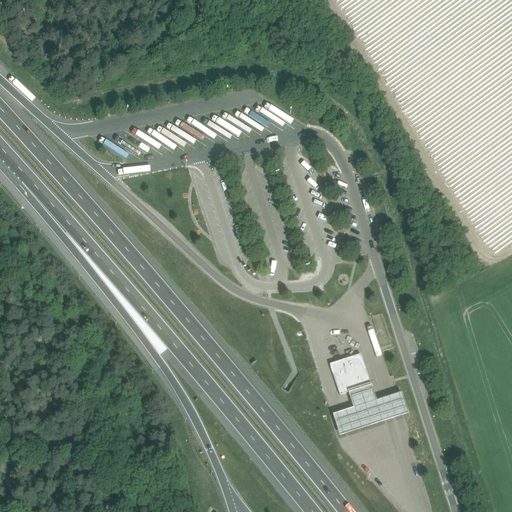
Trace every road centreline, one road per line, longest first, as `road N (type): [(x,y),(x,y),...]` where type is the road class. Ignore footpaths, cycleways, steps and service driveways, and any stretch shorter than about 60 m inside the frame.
road 1 (motorway): [(344,511),(0,108)]
road 2 (motorway): [(26,176),(310,511)]
road 3 (motorway): [(26,176),(186,402),(229,492)]
